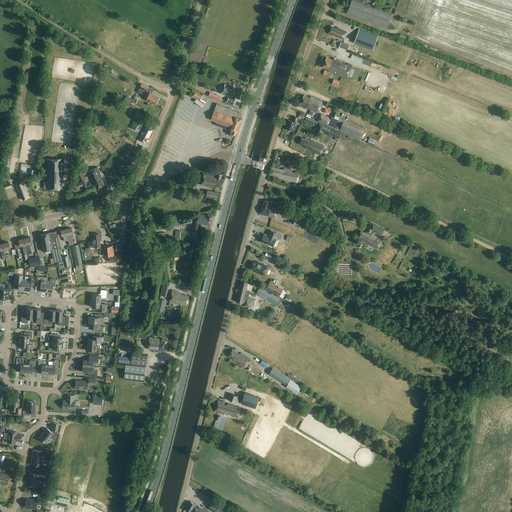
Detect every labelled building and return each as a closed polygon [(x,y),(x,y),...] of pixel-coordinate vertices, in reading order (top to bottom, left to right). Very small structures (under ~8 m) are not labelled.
[(387,29),(387,28),(389,24),(392,15),(352,0),(346,14),(387,29)] [(331,26),(328,34),(334,36),(334,35),(337,36),(337,37),(341,39),(342,39),(344,40),(347,32),(337,27),(337,29),(331,26)] [(359,29),(354,43),(373,50),(375,44),(384,48),(387,41),(378,37),(378,36),(359,29)] [(339,47),(347,50),(349,45),(341,42),(339,47)] [(349,47),(348,50),(355,53),(357,50),(355,49),(356,46),(350,44),(349,47)] [(327,57),(323,67),(329,70),(328,72),(347,79),(352,65),(348,64),(347,65),(344,64),(345,62),(334,58),(333,60),(327,57)] [(140,88),(147,91),(149,87),(142,83),(140,88)] [(221,94),(234,99),(234,97),(239,99),(242,92),(233,88),(234,87),(225,84),(221,94)] [(200,100),(202,96),(195,92),(193,91),(191,96),(200,100)] [(146,100),(155,105),(159,98),(150,92),(146,100)] [(205,103),(208,97),(203,95),(203,96),(200,100),(205,103)] [(304,95),(300,104),(309,108),(309,109),(317,113),(322,102),(310,97),(310,98),(304,95)] [(130,105),(133,100),(127,96),(124,101),(130,105)] [(200,108),(202,105),(194,99),(192,102),(200,108)] [(387,99),(383,107),(387,109),(391,101),(387,99)] [(216,106),(211,120),(222,124),(221,127),(225,128),(226,126),(230,127),(229,130),(230,131),(229,133),(230,135),(233,136),(235,135),(236,133),(237,133),(240,125),(242,119),(240,118),(241,113),(239,113),(232,110),(232,109),(217,104),(216,106)] [(321,114),(317,122),(327,126),(330,118),(321,114)] [(285,128),(292,131),(294,132),(295,128),(294,128),(294,126),(295,126),(298,118),(294,116),(292,121),(289,120),(285,128)] [(330,118),(327,126),(333,129),(334,129),(338,119),(334,117),(331,116),(330,118)] [(338,119),(334,129),(360,140),(364,130),(343,121),(344,119),(339,117),(338,119)] [(135,119),(133,123),(133,124),(138,126),(141,120),(136,118),(135,119)] [(319,123),(314,133),(318,134),(318,135),(320,130),(329,134),(332,135),(332,136),(338,138),(340,133),(334,130),(323,125),(319,123)] [(145,141),(147,142),(149,139),(148,139),(154,127),(147,124),(139,139),(145,142),(145,141)] [(302,137),(299,143),(308,148),(307,149),(320,155),(324,147),(310,140),(307,139),(307,140),(302,137)] [(288,156),(285,163),(288,164),(289,164),(297,167),(299,161),(288,156)] [(11,158),(4,157),(2,171),(9,172),(11,158)] [(62,178),(62,167),(60,167),(60,164),(62,164),(62,159),(46,159),(46,182),(48,182),(48,189),(59,189),(60,178),(62,178)] [(104,185),(100,177),(102,176),(98,167),(87,172),(93,184),(94,184),(96,189),(104,185)] [(273,167),(271,175),(278,177),(278,178),(297,182),(299,173),(295,172),(295,174),(291,173),(292,171),(284,168),(283,170),(273,167)] [(76,172),(80,181),(85,179),(81,170),(76,172)] [(216,178),(213,177),(214,176),(204,173),(201,185),(215,189),(216,187),(222,188),(224,180),(220,179),(222,175),(218,174),(216,178)] [(37,182),(37,180),(38,180),(37,178),(31,180),(33,188),(39,187),(38,182),(37,182)] [(1,184),(3,190),(11,187),(9,181),(1,184)] [(29,198),(22,181),(14,184),(18,193),(20,192),(21,195),(19,196),(21,199),(22,198),(23,200),(29,198)] [(205,198),(217,201),(218,193),(207,191),(205,198)] [(264,200),(262,206),(267,207),(267,210),(277,212),(278,208),(270,206),(271,204),(269,204),(270,202),(264,200)] [(267,207),(262,206),(260,214),(271,217),(275,218),(277,212),(267,210),(267,207)] [(108,217),(109,225),(122,222),(121,214),(108,217)] [(198,216),(196,223),(203,224),(203,225),(205,226),(205,224),(206,224),(206,227),(209,227),(209,225),(211,225),(213,216),(207,215),(207,217),(203,216),(200,216),(198,216)] [(296,225),(300,218),(295,215),(290,222),(296,225)] [(184,225),(192,222),(191,217),(182,219),(167,223),(169,229),(184,224),(184,225)] [(381,235),(384,230),(372,223),(369,228),(381,235)] [(372,234),(373,231),(369,229),(368,231),(368,233),(366,232),(365,233),(361,230),(357,237),(362,239),(361,241),(368,245),(369,243),(371,245),(371,246),(377,249),(382,240),(372,234)] [(200,232),(181,230),(180,231),(175,231),(175,238),(176,238),(176,241),(180,241),(180,240),(183,240),(183,241),(188,242),(188,241),(200,242),(200,232)] [(273,246),(276,239),(275,238),(277,233),(271,230),(268,236),(264,234),(261,242),(269,245),(269,246),(272,247),(272,246),(273,246)] [(42,251),(44,251),(44,253),(52,251),(53,258),(54,262),(62,261),(59,248),(55,231),(39,235),(42,251)] [(99,237),(99,234),(94,234),(95,239),(93,241),(89,242),(89,248),(95,247),(95,248),(100,247),(100,241),(102,241),(101,237),(99,237)] [(22,245),(24,255),(27,254),(26,250),(26,247),(24,238),(18,240),(19,246),(22,245)] [(72,246),(76,265),(82,264),(78,245),(72,246)] [(28,259),(30,267),(39,265),(38,257),(28,259)] [(263,275),(264,272),(265,272),(266,274),(268,275),(269,274),(270,271),(270,270),(268,269),(266,269),(266,270),(265,269),(266,266),(257,262),(257,263),(253,262),(250,269),(257,272),(257,273),(263,275)] [(18,290),(24,290),(24,279),(21,279),(22,275),(15,275),(14,284),(18,284),(18,290)] [(24,279),(24,290),(30,291),(30,285),(33,285),(34,277),(28,277),(28,279),(24,279)] [(40,292),(46,292),(46,281),(40,280),(41,278),(38,277),(37,285),(40,286),(40,292)] [(46,281),(46,292),(52,293),(52,286),(55,287),(56,279),(50,278),(50,281),(46,281)] [(245,305),(252,307),(254,299),(248,297),(249,292),(246,291),(248,282),(241,281),(236,302),(246,304),(245,305)] [(266,288),(279,296),(283,290),(270,282),(266,288)] [(0,297),(2,297),(2,298),(5,298),(5,294),(9,294),(9,284),(5,284),(1,283),(0,283),(0,297)] [(163,284),(160,295),(166,297),(169,285),(163,284)] [(256,295),(276,306),(280,298),(260,287),(256,295)] [(91,294),(91,300),(101,301),(101,298),(106,298),(107,290),(101,290),(101,294),(99,294),(99,295),(91,294)] [(187,304),(189,296),(180,294),(181,293),(172,291),(169,302),(181,305),(182,303),(187,304)] [(159,299),(157,311),(162,312),(165,300),(159,299)] [(101,301),(91,300),(90,306),(98,307),(98,311),(106,311),(106,304),(100,304),(101,301)] [(28,318),(33,318),(33,309),(26,308),(25,316),(21,316),(21,323),(28,323),(28,318)] [(33,309),(33,318),(36,319),(36,324),(43,324),(43,317),(39,317),(40,309),(33,309)] [(51,320),(55,320),(55,310),(49,310),(48,317),(44,317),(44,324),(51,325),(51,320)] [(55,310),(55,320),(58,320),(58,325),(65,326),(65,319),(61,318),(62,311),(55,310)] [(90,317),(89,322),(99,323),(103,323),(104,318),(102,318),(103,315),(95,314),(95,317),(90,317)] [(99,326),(99,323),(89,322),(89,328),(94,328),(94,331),(101,332),(102,326),(99,326)] [(137,330),(136,337),(146,339),(147,331),(137,330)] [(163,350),(165,341),(159,340),(159,339),(154,338),(155,336),(159,336),(160,334),(157,333),(157,331),(156,331),(151,330),(151,335),(153,335),(153,338),(149,337),(148,349),(153,350),(153,348),(163,350)] [(19,335),(18,340),(28,341),(29,338),(31,338),(32,333),(24,332),(24,335),(19,335)] [(52,340),(52,343),(61,343),(62,338),(55,337),(56,334),(49,334),(49,337),(48,337),(48,339),(52,340)] [(88,339),(88,344),(97,345),(97,342),(102,342),(103,337),(95,336),(94,339),(88,339)] [(31,350),(31,347),(31,344),(28,344),(28,341),(18,340),(18,346),(23,346),(23,349),(31,350)] [(61,343),(52,343),(52,346),(49,346),(48,351),(54,351),(55,348),(61,349),(61,343)] [(88,344),(87,350),(94,350),(93,353),(99,354),(100,350),(100,345),(97,345),(88,344)] [(233,350),(229,356),(231,357),(235,360),(234,361),(244,367),(249,358),(241,353),(240,354),(233,350)] [(131,363),(145,365),(147,355),(132,353),(131,363)] [(83,360),(83,366),(94,367),(94,364),(98,364),(98,357),(89,356),(89,360),(83,360)] [(19,373),(25,373),(26,364),(23,364),(23,358),(16,358),(16,366),(20,366),(19,373)] [(41,374),(47,374),(48,365),(44,365),(44,361),(42,361),(42,360),(38,360),(38,367),(41,367),(41,374)] [(48,365),(47,374),(54,375),(54,368),(58,368),(58,360),(55,360),(55,362),(52,362),(52,365),(48,365)] [(26,364),(25,373),(31,373),(32,367),(35,367),(35,361),(29,361),(29,364),(26,364)] [(126,364),(124,379),(144,382),(146,366),(126,364)] [(94,367),(83,366),(83,372),(88,372),(88,376),(97,377),(98,370),(94,370),(94,367)] [(288,374),(287,376),(296,382),(298,380),(288,374)] [(75,389),(87,389),(88,381),(76,380),(75,389)] [(227,399),(239,403),(241,397),(229,393),(227,399)] [(243,397),(241,403),(252,407),(255,408),(259,397),(245,393),(243,397)] [(74,401),(74,395),(67,395),(67,400),(64,400),(63,409),(74,409),(75,401),(74,401)] [(13,415),(21,415),(21,408),(17,408),(18,400),(10,400),(9,410),(14,411),(13,415)] [(35,417),(36,411),(34,411),(35,401),(27,401),(26,412),(30,412),(29,417),(35,417)] [(227,405),(224,404),(224,403),(219,401),(215,412),(224,415),(225,414),(238,418),(241,408),(227,404),(227,405)] [(56,435),(58,424),(53,423),(51,429),(52,430),(51,431),(46,428),(39,438),(42,440),(41,441),(42,441),(45,443),(50,437),(53,440),(56,435)] [(20,441),(21,435),(16,434),(16,432),(9,431),(7,443),(15,444),(15,441),(20,441)] [(31,465),(40,466),(43,451),(33,450),(31,465)] [(41,476),(41,470),(34,469),(33,473),(29,473),(28,484),(36,485),(37,475),(41,476)] [(0,479),(7,482),(9,475),(0,472),(0,479)] [(66,507),(68,500),(49,495),(47,502),(66,507)] [(43,505),(44,498),(37,497),(37,501),(26,499),(24,508),(29,509),(29,508),(36,509),(37,504),(43,505)] [(198,508),(194,506),(195,504),(190,501),(185,509),(190,511),(207,511),(199,507),(198,508)] [(208,509),(213,511),(214,511),(218,506),(212,502),(208,509)]
